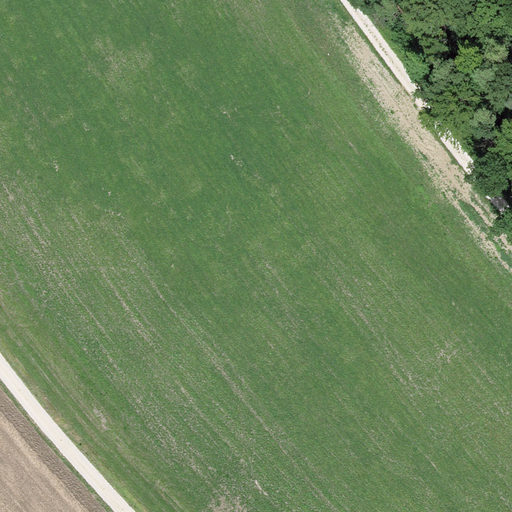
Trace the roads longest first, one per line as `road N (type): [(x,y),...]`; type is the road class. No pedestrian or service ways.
road 1 (track): [(511,219),(343,0)]
road 2 (track): [(0,367),(121,511)]
